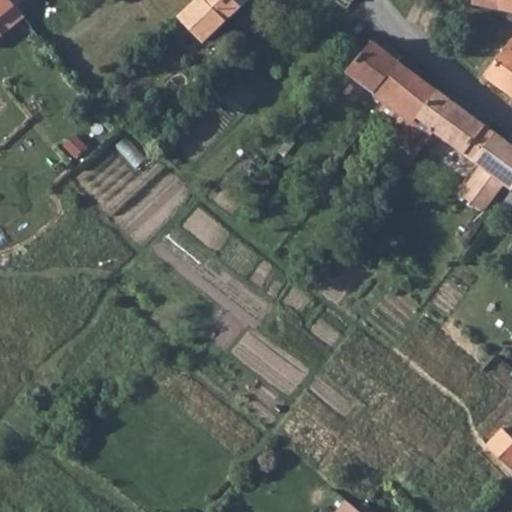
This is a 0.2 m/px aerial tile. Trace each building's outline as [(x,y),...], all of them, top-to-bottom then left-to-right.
[(0,30),(0,15),(16,3),(14,0),(0,0),(0,35),(2,33),(0,30)] [(194,0),(179,14),(206,41),(234,16),(251,0),(194,0)] [(511,9),(511,0),(502,0),(502,8),(511,9)] [(16,3),(0,15),(0,30),(2,33),(24,14),(16,3)] [(350,67),(378,87),(400,57),(376,39),(353,63),(350,67)] [(511,39),(486,76),(511,94),(511,39)] [(405,132),(388,156),(406,170),(409,165),(417,155),(435,130),(436,128),(419,116),(440,87),(400,57),(378,87),(372,97),(382,103),(377,111),(405,132)] [(436,128),(435,130),(446,138),(467,152),(487,124),(440,87),(419,116),(436,128)] [(488,168),(496,173),(505,162),(511,154),(511,139),(496,129),(474,158),(488,168)] [(417,155),(427,163),(434,154),(446,138),(435,130),(417,155)] [(511,170),(511,167),(505,162),(496,173),(488,168),(475,187),(490,197),(511,170)] [(511,191),(511,170),(490,197),(498,203),(501,205),(511,191)] [(511,191),(501,205),(511,212),(511,191)] [(511,437),(503,429),(497,435),(511,447),(511,437)] [(511,447),(497,435),(487,447),(511,470),(511,447)] [(364,511),(358,506),(349,499),(337,511),(364,511)] [(379,511),(364,500),(358,506),(364,511),(379,511)]
